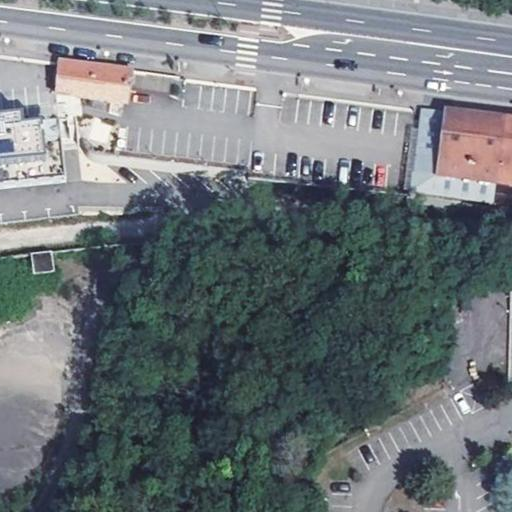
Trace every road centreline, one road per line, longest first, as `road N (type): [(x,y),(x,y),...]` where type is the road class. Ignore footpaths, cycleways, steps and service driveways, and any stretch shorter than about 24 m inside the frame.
road 1 (secondary): [(0,20),(320,63)]
road 2 (secondary): [(511,42),(196,0)]
road 3 (secondary): [(320,63),(364,49),(511,70)]
road 4 (secondary): [(320,63),(511,88)]
